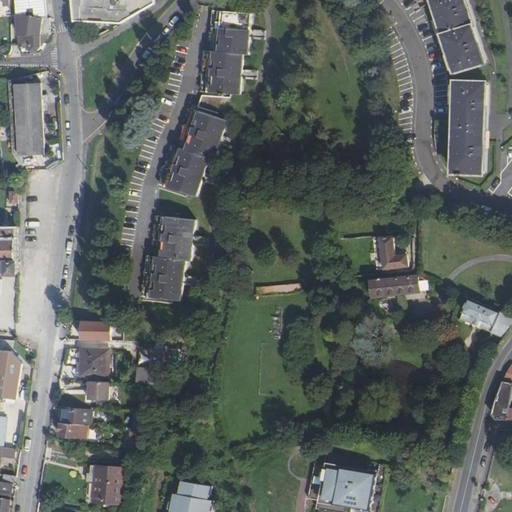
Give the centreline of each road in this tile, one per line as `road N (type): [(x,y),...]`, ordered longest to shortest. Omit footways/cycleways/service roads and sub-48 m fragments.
road 1 (unclassified): [(24,511),(72,140)]
road 2 (residential): [(134,289),(152,172),(189,86),(205,0)]
road 3 (unclassified): [(511,211),(450,191),(425,165),(420,73),(405,32),(378,0)]
road 4 (unclassified): [(191,0),(162,26),(89,134),(72,140)]
road 5 (secondary): [(511,349),(485,406),(459,511)]
